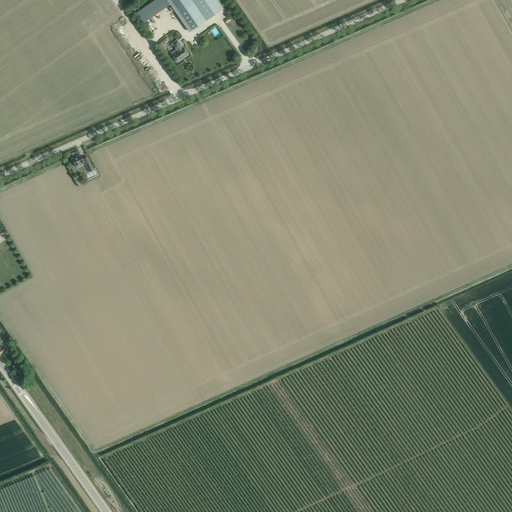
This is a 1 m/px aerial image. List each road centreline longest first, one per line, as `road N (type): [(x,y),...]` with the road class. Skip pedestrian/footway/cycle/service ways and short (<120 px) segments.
road 1 (unclassified): [(0,175),(402,0)]
road 2 (secondary): [(105,511),(0,362)]
